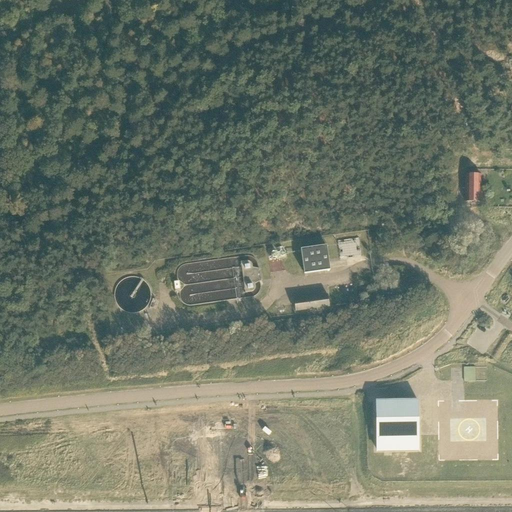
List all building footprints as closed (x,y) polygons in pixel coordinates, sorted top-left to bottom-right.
[(478,202),(478,175),(464,175),(464,201),(478,202)] [(303,274),(328,270),(325,246),(300,250),(303,274)] [(269,260),(271,271),(282,269),(281,258),(269,260)] [(294,311),(328,307),(326,295),(292,299),(294,311)] [(476,380),(475,366),(463,367),(464,381),(476,380)] [(476,380),(486,379),(486,366),(476,367),(476,380)] [(408,402),(408,399),(404,399),(404,402),(375,403),(376,450),(417,449),(416,402),(408,402)]
